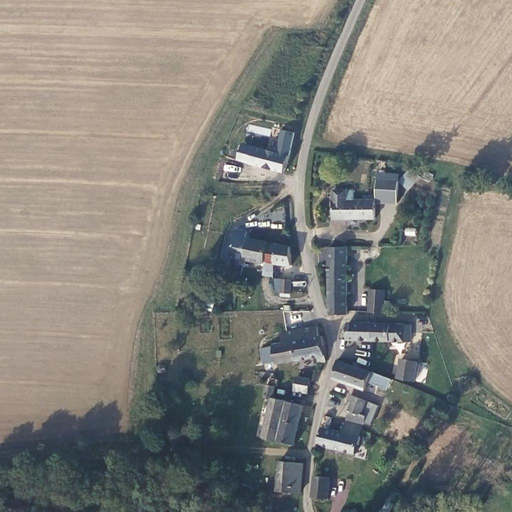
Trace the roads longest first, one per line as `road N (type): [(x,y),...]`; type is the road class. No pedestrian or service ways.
road 1 (unclassified): [(363,0),(315,113),(301,178),(298,224),(332,362),(310,451),(310,511)]
road 2 (track): [(0,458),(134,448),(310,454)]
road 3 (unknown): [(302,243),(339,241),(358,256),(352,315),(330,335)]
